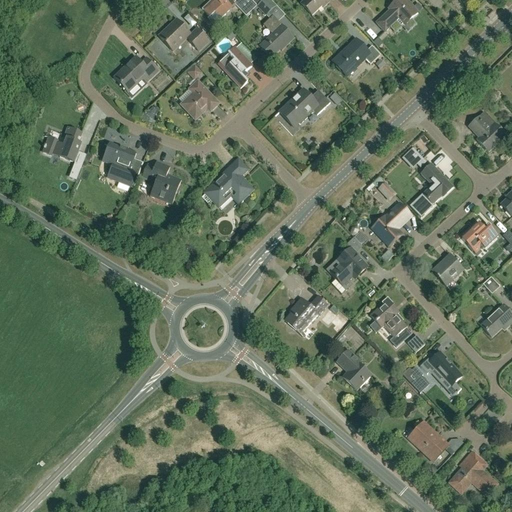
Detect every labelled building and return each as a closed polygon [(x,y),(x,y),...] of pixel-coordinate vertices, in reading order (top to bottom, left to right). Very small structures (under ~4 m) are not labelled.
[(207,6),(202,10),(209,18),(207,20),(212,25),(219,19),(221,20),(225,16),(224,14),(234,5),(229,0),(214,0),(208,7),(207,6)] [(241,0),(235,6),(235,7),(245,17),(256,7),(249,0),(241,0)] [(262,0),(256,6),(265,16),(275,6),(269,0),(262,0)] [(305,0),(301,4),(312,17),(322,7),(323,9),(328,4),(324,0),(305,0)] [(384,33),(398,20),(404,26),(418,13),(409,3),(405,0),(398,0),(388,10),(389,11),(376,24),(384,33)] [(273,18),(277,22),(284,16),(275,6),(265,16),(270,21),(273,18)] [(493,12),(487,17),(490,20),(496,14),(493,12)] [(273,18),(270,21),(266,24),(275,34),(260,48),(271,59),(285,45),(287,46),(294,39),(277,22),(273,18)] [(170,29),(160,39),(172,52),(181,43),(182,44),(186,39),(190,44),(195,48),(198,52),(208,43),(198,32),(192,38),(191,36),(176,21),(169,27),(170,29)] [(365,60),(370,66),(380,56),(372,47),(367,52),(356,41),(344,52),(346,54),(342,58),(335,64),(347,77),(365,60)] [(234,63),(224,72),(240,90),(247,83),(244,80),(241,76),(244,74),(245,75),(245,74),(252,68),(249,65),(241,57),(248,50),(242,44),(235,51),(235,50),(228,57),(234,63)] [(142,79),(145,83),(158,72),(147,60),(142,65),(138,61),(125,74),(122,72),(114,79),(127,93),(142,79)] [(194,82),(202,75),(195,67),(187,74),(194,82)] [(207,110),(210,113),(218,105),(198,83),(190,90),(194,94),(182,106),(195,121),(207,110)] [(312,102),(302,92),(278,114),(293,130),(312,111),(317,116),(330,104),(325,99),(321,94),(312,102)] [(335,92),(329,98),(337,106),(343,101),(335,92)] [(473,134),(478,139),(476,141),(478,142),(479,143),(480,144),(488,153),(505,137),(494,125),(489,129),(479,118),(468,129),(473,134)] [(80,144),(78,144),(82,135),(68,129),(64,139),(67,140),(64,148),(57,145),(58,142),(49,139),(43,154),(52,157),(52,156),(73,163),(77,153),(80,144)] [(412,146),(400,157),(412,170),(417,165),(420,168),(427,161),(412,146)] [(109,147),(104,161),(114,165),(111,174),(109,179),(115,182),(119,184),(130,187),(135,175),(128,172),(133,160),(134,157),(130,155),(131,153),(119,149),(118,151),(109,147)] [(78,178),(86,157),(79,154),(71,175),(78,178)] [(145,161),(136,158),(130,172),(140,175),(145,161)] [(243,182),(240,179),(248,171),(238,162),(229,170),(214,184),(216,186),(206,195),(219,208),(231,196),(238,204),(252,191),(243,182)] [(151,178),(157,180),(152,194),(158,196),(157,199),(173,205),(181,183),(167,178),(170,168),(156,163),(155,168),(147,165),(142,179),(149,182),(151,178)] [(423,196),(410,208),(420,219),(434,206),(433,205),(441,197),(442,198),(453,188),(447,182),(443,177),(431,165),(421,175),(432,187),(423,196)] [(380,178),(372,186),(389,203),(397,196),(380,178)] [(511,218),(511,193),(509,196),(510,198),(508,200),(506,202),(501,207),(511,218)] [(220,208),(224,213),(235,204),(230,199),(220,208)] [(384,218),(373,229),(390,247),(401,237),(395,231),(410,217),(400,206),(385,219),(384,218)] [(479,224),(462,240),(468,247),(476,240),(480,245),(485,250),(498,238),(492,231),(489,228),(485,231),(479,224)] [(347,246),(350,250),(327,272),(335,280),(331,285),(341,296),(350,287),(350,285),(348,282),(354,276),(356,279),(367,269),(354,255),(362,248),(354,239),(347,246)] [(440,266),(432,273),(447,289),(465,273),(451,258),(445,263),(444,264),(441,267),(440,266)] [(492,295),(500,288),(491,278),(488,281),(483,286),(492,295)] [(317,316),(319,318),(328,307),(318,298),(309,308),(301,301),(294,308),(295,309),(285,321),(301,335),(317,316)] [(383,306),(370,317),(376,323),(376,324),(378,323),(383,328),(384,327),(384,328),(394,339),(391,341),(390,342),(396,349),(399,346),(411,335),(405,330),(407,329),(401,322),(402,322),(397,316),(398,315),(393,309),(390,305),(391,305),(392,304),(387,299),(381,304),(383,306)] [(481,328),(491,339),(502,329),(504,331),(507,328),(511,324),(511,316),(504,307),(481,328)] [(425,345),(416,335),(406,345),(414,355),(425,345)] [(365,371),(360,366),(361,365),(348,352),(337,364),(348,374),(344,378),(356,390),(369,377),(363,372),(365,371)] [(445,362),(446,361),(442,357),(440,354),(435,358),(433,356),(420,368),(427,375),(429,373),(431,375),(432,374),(447,391),(451,388),(462,378),(450,365),(449,366),(445,362)] [(407,381),(417,392),(426,383),(422,378),(423,377),(415,368),(411,372),(409,370),(402,376),(407,381)] [(423,425),(409,441),(433,463),(444,451),(451,458),(454,454),(454,453),(446,446),(423,425)] [(447,447),(454,453),(463,444),(459,440),(451,440),(446,446),(447,447)] [(465,491),(471,484),(487,497),(496,486),(480,472),(482,470),(482,467),(478,464),(480,462),(478,461),(471,455),(460,468),(463,471),(454,482),(465,491)]
